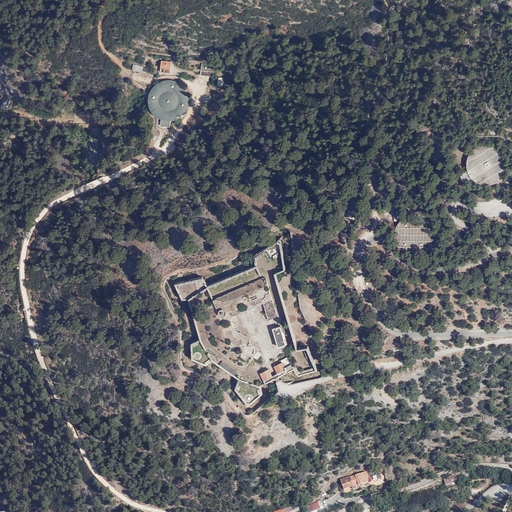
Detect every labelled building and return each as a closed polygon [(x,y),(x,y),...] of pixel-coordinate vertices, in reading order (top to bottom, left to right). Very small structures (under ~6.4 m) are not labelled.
[(171,60),(159,60),(159,71),(171,71),(171,60)] [(213,63),(200,62),(200,70),(202,70),(202,76),(213,76),(213,63)] [(160,119),(159,125),(169,127),(170,121),(175,120),(181,116),(185,113),(187,110),(189,105),(190,101),(189,95),(188,91),(186,87),(183,84),(179,82),(176,80),(171,79),(165,79),(160,82),(156,84),(152,88),(150,93),(149,98),(149,102),(150,107),(152,111),(155,115),(160,119)] [(467,169),(459,174),(464,181),(472,176),(477,180),(481,182),(486,183),(491,182),(496,181),(501,177),(504,172),(506,168),(507,163),(507,158),(504,153),(502,149),(498,146),(494,143),(488,142),(483,143),(478,144),(475,146),(472,149),(469,153),(467,158),(466,163),(467,169)] [(394,229),(394,234),(394,237),(395,241),(399,247),(405,251),(411,252),(416,252),(419,251),(424,249),(428,245),(430,241),(431,235),(431,228),(428,223),(425,219),(422,217),(415,215),(411,215),(407,216),(400,220),(397,224),(394,229)] [(285,272),(280,239),(253,256),(256,266),(207,289),(200,278),(174,283),(181,302),(188,299),(200,342),(190,346),(190,361),(206,367),(212,362),(238,381),(235,392),(248,408),(261,394),(260,387),(275,378),(292,371),(297,377),(316,370),(308,347),(297,350),(275,275),(285,272)] [(368,472),(342,479),(345,489),(354,487),(354,485),(359,484),(359,485),(369,482),(368,478),(369,478),(368,472)] [(452,475),(443,479),(445,484),(453,481),(452,479),(453,478),(452,475)] [(309,511),(310,511),(321,508),(318,501),(307,505),(309,511)]
